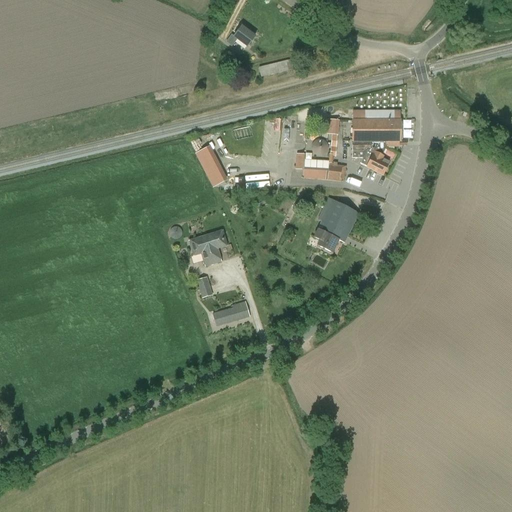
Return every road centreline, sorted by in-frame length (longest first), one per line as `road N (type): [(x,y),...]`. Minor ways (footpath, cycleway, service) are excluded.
road 1 (tertiary): [(0,476),(268,355),(326,320),(395,241),(433,122)]
road 2 (unclassified): [(417,53),(344,38),(290,0)]
